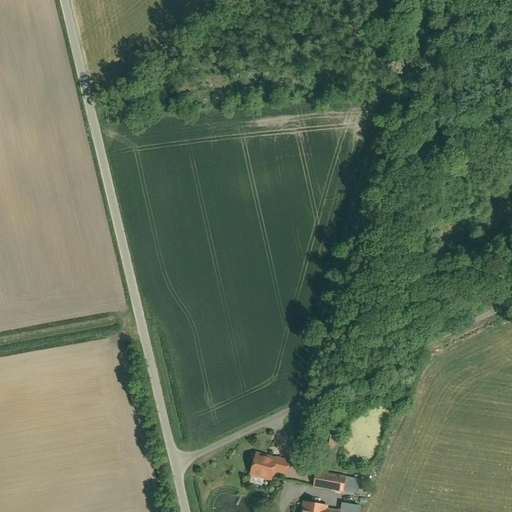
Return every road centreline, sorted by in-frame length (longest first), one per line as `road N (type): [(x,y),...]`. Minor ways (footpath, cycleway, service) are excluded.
road 1 (residential): [(64,0),(175,466)]
road 2 (residential): [(175,466),(511,299)]
